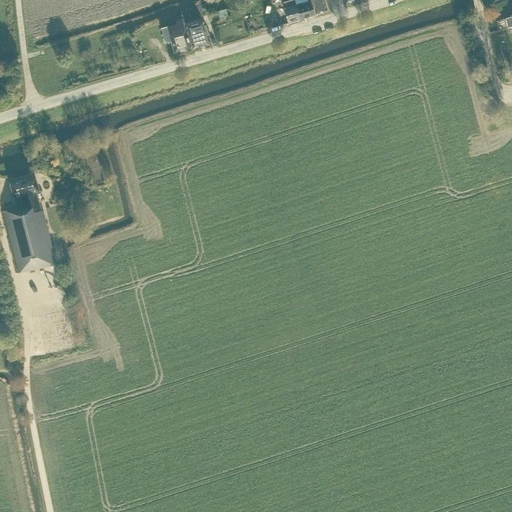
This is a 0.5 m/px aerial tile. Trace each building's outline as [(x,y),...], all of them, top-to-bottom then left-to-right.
[(299,21),(294,4),(292,0),(280,0),(283,9),(287,24),(299,21)] [(293,0),(295,4),(294,4),(299,21),(314,16),(309,0),(308,0),(307,0),(306,0),(293,0)] [(310,0),(315,15),(326,12),(322,0),(310,0)] [(200,17),(209,15),(206,4),(197,7),(200,17)] [(192,49),(208,45),(205,36),(208,36),(205,27),(203,27),(200,19),(185,24),(192,49)] [(190,49),(190,48),(187,37),(182,20),(175,22),(176,25),(161,29),(164,41),(168,43),(170,42),(174,53),(175,54),(189,49),(190,49)] [(17,273),(55,264),(42,211),(40,212),(38,202),(37,202),(35,193),(39,192),(35,178),(9,184),(13,199),(14,199),(16,209),(1,212),(17,273)]
